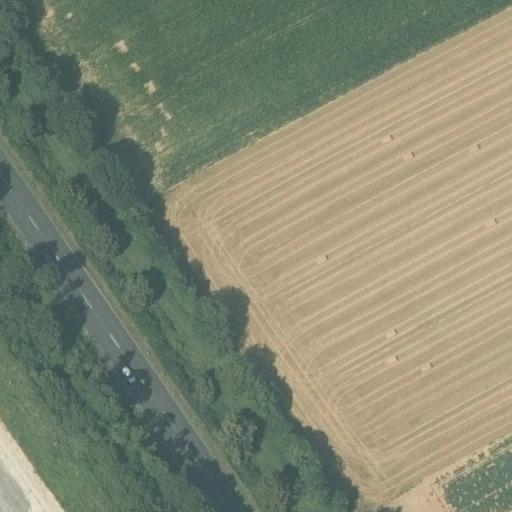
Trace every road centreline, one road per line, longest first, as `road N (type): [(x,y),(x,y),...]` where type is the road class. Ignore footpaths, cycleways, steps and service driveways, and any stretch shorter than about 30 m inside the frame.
road 1 (track): [(296,511),(0,71)]
road 2 (primary): [(228,511),(0,181)]
